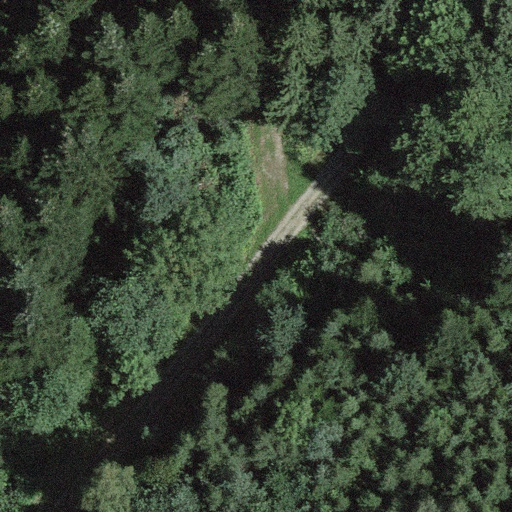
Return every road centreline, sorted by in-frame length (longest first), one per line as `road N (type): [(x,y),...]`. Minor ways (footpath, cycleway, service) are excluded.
road 1 (track): [(59,511),(475,0)]
road 2 (track): [(286,0),(295,228)]
